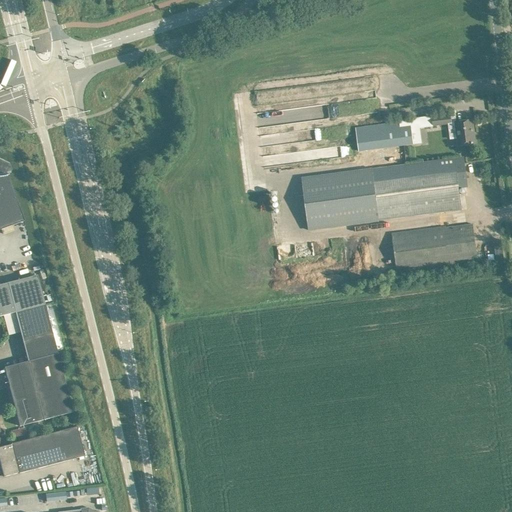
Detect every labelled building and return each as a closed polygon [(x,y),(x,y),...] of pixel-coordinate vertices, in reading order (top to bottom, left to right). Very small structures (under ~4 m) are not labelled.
[(458,146),(476,144),(474,133),(472,133),(471,121),(456,122),(455,117),(450,118),(450,116),(432,118),(433,126),(449,124),(450,131),(456,130),(458,146)] [(419,129),(418,120),(399,122),(399,123),(356,128),(359,151),(413,144),(411,131),(418,130),(419,129)] [(259,123),(265,167),(289,164),(288,154),(292,153),(290,142),(285,143),(284,133),(279,134),(278,126),(270,127),(269,121),(259,123)] [(463,158),(372,170),(380,221),(461,210),(458,189),(467,188),(463,158)] [(10,164),(0,159),(0,229),(24,221),(7,175),(9,175),(7,175),(6,172),(12,170),(10,164)] [(380,221),(372,170),(302,179),(308,230),(380,221)] [(477,261),(472,224),(391,235),(396,272),(477,261)] [(0,316),(15,313),(45,305),(37,275),(0,284),(0,316)] [(45,305),(15,313),(23,342),(28,361),(57,354),(52,335),(45,305)] [(4,368),(20,426),(73,412),(57,354),(28,361),(4,368)] [(0,447),(0,463),(0,464),(3,477),(19,473),(19,474),(19,473),(84,456),(76,427),(11,444),(11,443),(11,444),(0,447)] [(70,498),(73,506),(96,499),(93,491),(70,498)]
